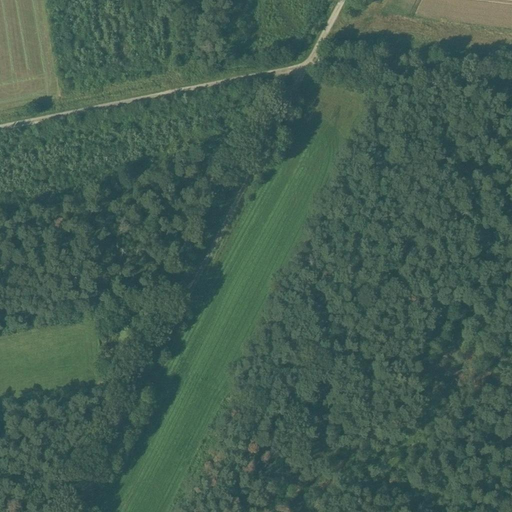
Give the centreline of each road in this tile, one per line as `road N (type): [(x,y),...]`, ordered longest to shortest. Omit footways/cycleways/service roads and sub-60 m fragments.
road 1 (track): [(343,0),(75,511)]
road 2 (track): [(511,84),(355,59),(0,127)]
